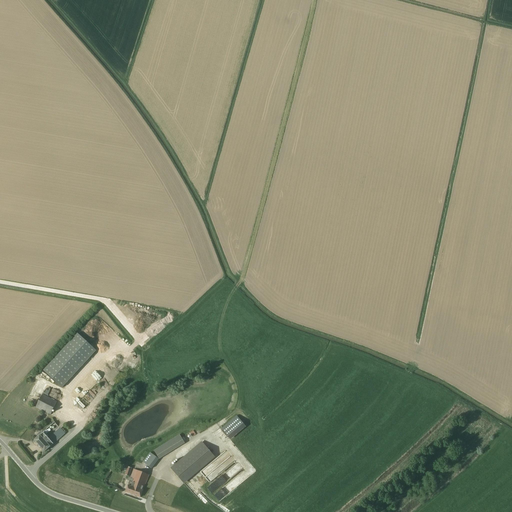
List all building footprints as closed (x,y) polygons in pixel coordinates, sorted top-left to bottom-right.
[(44,370),(62,387),(96,351),(78,334),(44,370)] [(131,370),(124,376),(126,378),(133,372),(131,370)] [(42,394),(35,408),(50,415),(57,402),(42,394)] [(237,416),(221,429),(230,440),(246,427),(237,416)] [(49,439),(53,444),(65,434),(61,429),(49,439)] [(43,432),(34,439),(44,451),(53,444),(43,432)] [(161,458),(187,443),(181,434),(155,449),(161,458)] [(171,469),(184,484),(215,458),(202,442),(171,469)] [(227,450),(201,471),(210,483),(211,482),(216,488),(241,467),(227,450)] [(143,462),(147,465),(154,456),(150,452),(143,462)] [(131,486),(128,485),(125,492),(140,498),(143,491),(149,475),(134,469),(130,478),(134,479),(131,486)]
